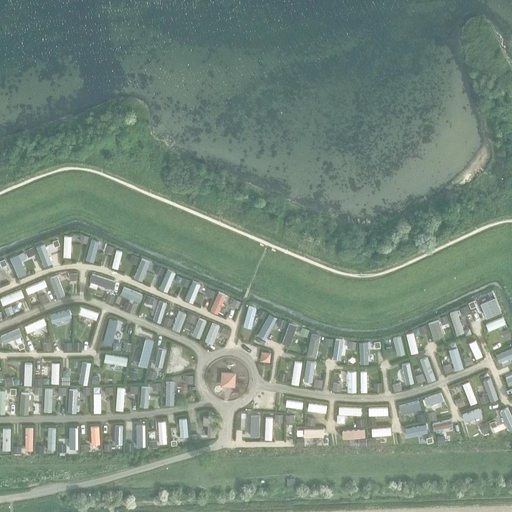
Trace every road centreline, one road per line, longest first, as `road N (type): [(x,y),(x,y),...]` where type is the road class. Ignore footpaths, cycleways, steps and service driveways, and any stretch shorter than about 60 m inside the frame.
road 1 (unclassified): [(0,499),(212,448),(225,434),(227,407)]
road 2 (residential): [(271,388),(391,399),(491,362)]
road 3 (residential): [(209,400),(119,418),(0,420)]
road 4 (residential): [(86,267),(235,325),(228,352)]
road 5 (residential): [(0,354),(90,353),(105,308)]
